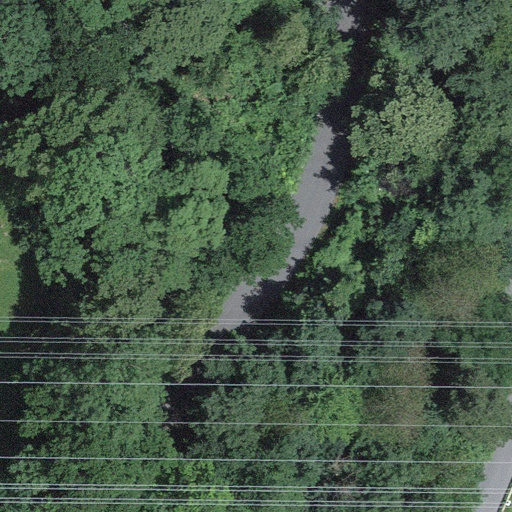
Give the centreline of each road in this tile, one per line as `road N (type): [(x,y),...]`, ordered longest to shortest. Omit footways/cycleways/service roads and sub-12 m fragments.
road 1 (unclassified): [(348,0),(313,199),(185,409),(79,511)]
road 2 (unclassified): [(473,511),(509,420),(511,390)]
